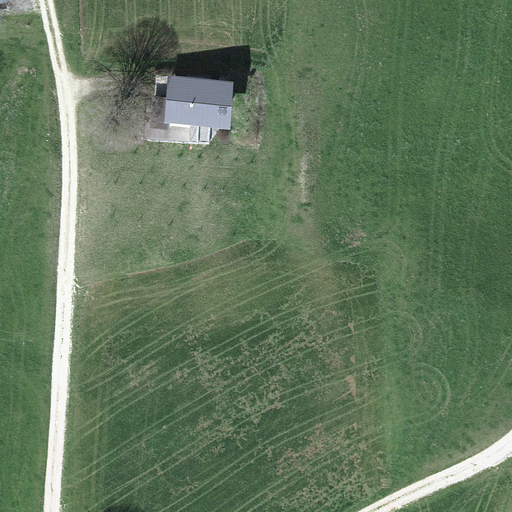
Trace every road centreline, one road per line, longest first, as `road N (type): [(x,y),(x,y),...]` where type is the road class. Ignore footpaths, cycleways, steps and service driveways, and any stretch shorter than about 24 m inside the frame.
road 1 (track): [(45,0),(69,133),(51,511)]
road 2 (track): [(370,511),(511,440)]
